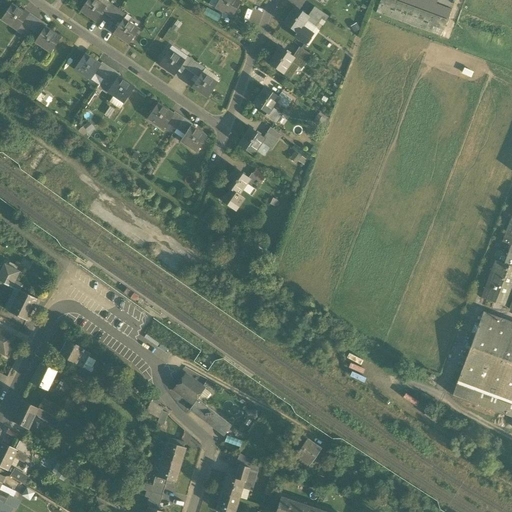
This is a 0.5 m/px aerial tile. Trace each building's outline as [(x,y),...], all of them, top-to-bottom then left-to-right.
[(104,0),(87,0),(80,11),(96,22),(103,12),(106,8),(105,7),(108,3),(104,0)] [(215,8),(233,17),(241,3),(235,0),(211,0),(209,5),(215,8)] [(380,0),(376,13),(441,37),(448,20),(393,0),(380,0)] [(437,0),(398,0),(448,18),(451,10),(436,4),(437,0)] [(437,0),(436,4),(451,10),(454,0),(437,0)] [(111,18),(120,24),(123,19),(124,20),(127,15),(117,9),(108,3),(105,7),(106,8),(103,12),(111,18)] [(2,19),(18,30),(22,24),(28,16),(27,16),(11,5),(2,19)] [(283,24),(296,33),(297,34),(301,27),(305,21),(308,17),(294,7),(283,24)] [(315,7),(311,12),(321,19),(325,14),(315,7)] [(315,28),(321,19),(311,12),(308,17),(305,21),(315,28)] [(22,24),(31,30),(38,19),(29,13),(27,16),(28,16),(22,24)] [(47,26),(38,19),(31,30),(39,35),(45,27),(45,28),(47,26)] [(113,33),(129,44),(139,30),(124,20),(123,19),(120,24),(113,33)] [(317,30),(315,28),(305,21),(301,27),(311,34),(313,35),(317,30)] [(356,23),(350,27),(354,33),(360,29),(356,23)] [(35,42),(51,53),(61,39),(45,28),(45,27),(39,35),(35,42)] [(311,34),(301,27),(297,34),(296,33),(294,36),(304,43),(311,34)] [(172,46),(169,51),(159,65),(175,75),(181,66),(185,61),(184,61),(187,57),(172,46)] [(300,47),(297,52),(307,59),(310,54),(300,47)] [(268,64),(282,74),(291,62),(294,58),(293,57),(280,48),(268,64)] [(299,67),(300,68),(307,59),(297,52),(293,57),(294,58),(291,62),(299,67)] [(75,69),(91,80),(95,73),(101,65),(100,65),(84,54),(75,69)] [(205,69),(196,63),(187,57),(184,61),(185,61),(181,66),(190,72),(199,78),(202,73),(205,69)] [(291,62),(282,74),(290,80),(299,67),(291,62)] [(95,73),(104,79),(111,69),(102,63),(100,65),(101,65),(95,73)] [(120,75),(111,69),(104,79),(112,85),(118,77),(120,75)] [(205,69),(202,73),(199,78),(192,87),(208,98),(218,84),(216,83),(219,79),(205,69)] [(99,86),(104,79),(95,73),(91,80),(99,86)] [(114,95),(124,103),(134,88),(118,77),(112,85),(108,92),(114,95)] [(104,79),(99,86),(97,88),(106,94),(108,92),(112,85),(104,79)] [(288,82),(284,87),(291,92),(295,86),(288,82)] [(254,105),(267,114),(268,114),(272,108),(276,102),(279,98),(265,88),(254,105)] [(276,102),(286,109),(292,99),(282,92),(279,98),(276,102)] [(52,99),(46,94),(42,99),(49,104),(52,99)] [(124,103),(114,95),(109,102),(119,109),(124,103)] [(147,118),(164,129),(168,123),(174,115),(173,114),(157,104),(147,118)] [(282,115),(272,108),(268,114),(267,114),(266,116),(276,123),(282,115)] [(168,123),(177,129),(183,119),(174,112),(173,114),(174,115),(168,123)] [(193,125),(183,119),(177,129),(185,134),(191,127),(193,125)] [(89,121),(83,126),(88,132),(94,127),(89,121)] [(84,135),(88,132),(83,126),(80,129),(78,131),(84,135)] [(181,141),(197,152),(207,138),(191,127),(185,134),(182,139),(181,141)] [(267,133),(278,140),(281,135),(271,128),(267,133)] [(174,133),(182,139),(185,134),(177,129),(174,133)] [(239,145),(253,155),(256,151),(261,143),(264,138),(250,129),(239,145)] [(269,148),(271,149),(278,140),(267,133),(264,138),(261,143),(269,148)] [(261,143),(256,151),(263,157),(269,148),(261,143)] [(140,155),(135,151),(131,157),(136,161),(140,155)] [(298,161),(301,156),(295,151),(289,159),(296,164),(298,161)] [(301,156),(298,161),(304,166),(308,161),(301,156)] [(224,185),(231,191),(227,197),(222,197),(223,202),(235,211),(244,199),(238,195),(243,189),(246,184),(250,179),(249,178),(235,169),(224,185)] [(252,174),(262,181),(266,176),(256,169),(252,174)] [(246,184),(256,190),(262,181),(252,174),(249,178),(250,179),(246,184)] [(252,195),(256,190),(246,184),(243,189),(252,195)] [(279,201),(273,198),(269,204),(276,207),(279,201)] [(511,213),(502,242),(511,245),(504,264),(495,261),(484,289),(511,299),(511,213)] [(255,242),(251,248),(259,254),(264,248),(255,242)] [(20,291),(19,290),(12,287),(15,282),(20,272),(4,264),(0,273),(0,282),(14,289),(19,291),(9,312),(10,312),(27,321),(38,299),(20,291)] [(19,290),(20,291),(22,285),(15,282),(12,287),(19,290)] [(19,291),(14,289),(4,309),(9,312),(19,291)] [(511,310),(511,299),(484,289),(481,298),(509,308),(509,309),(511,310)] [(133,293),(132,294),(131,297),(130,298),(135,301),(136,300),(138,298),(138,297),(133,293)] [(511,322),(483,312),(478,326),(474,325),(473,327),(471,332),(475,334),(457,383),(452,395),(465,400),(511,417),(511,322)] [(0,352),(5,355),(13,337),(0,330),(0,352)] [(75,364),(85,369),(87,365),(88,362),(79,357),(84,349),(68,340),(59,356),(75,364)] [(79,357),(88,362),(91,358),(93,354),(84,349),(79,357)] [(88,362),(87,365),(92,368),(96,361),(91,358),(88,362)] [(43,389),(48,391),(48,390),(57,372),(40,363),(31,382),(43,389)] [(71,371),(81,376),(85,369),(75,364),(71,371)] [(67,378),(87,389),(90,381),(81,376),(71,371),(67,378)] [(174,390),(192,404),(196,399),(199,395),(204,388),(186,374),(174,390)] [(94,393),(106,399),(109,394),(97,387),(94,393)] [(204,388),(199,395),(205,400),(211,393),(204,388)] [(43,398),(38,408),(57,418),(62,408),(43,398)] [(146,411),(159,418),(162,411),(163,408),(158,406),(159,403),(152,399),(146,411)] [(190,409),(224,436),(232,426),(198,400),(196,399),(192,404),(194,405),(190,409)] [(38,408),(38,409),(22,401),(12,421),(29,430),(36,414),(38,417),(57,428),(61,421),(57,418),(38,408)] [(76,405),(68,401),(64,409),(71,413),(76,405)] [(255,410),(246,410),(247,419),(256,419),(255,410)] [(168,414),(162,411),(159,418),(158,422),(164,425),(168,414)] [(9,429),(6,433),(18,441),(21,436),(9,429)] [(168,443),(185,448),(187,442),(170,437),(168,443)] [(296,455),(310,465),(321,450),(306,440),(296,455)] [(17,451),(23,454),(27,446),(19,441),(15,449),(17,451)] [(243,441),(237,452),(240,454),(247,443),(243,441)] [(10,465),(14,457),(17,451),(15,449),(1,443),(0,445),(0,466),(8,471),(10,465)] [(168,443),(163,460),(180,465),(185,448),(168,443)] [(23,454),(17,451),(14,457),(19,460),(24,462),(27,456),(23,454)] [(239,465),(250,468),(252,462),(239,453),(236,464),(239,465)] [(275,463),(290,474),(295,466),(280,456),(275,463)] [(16,467),(19,460),(14,457),(10,465),(16,467)] [(175,482),(180,465),(163,460),(158,477),(175,482)] [(51,474),(55,476),(60,467),(61,465),(57,462),(51,474)] [(252,462),(250,468),(245,482),(243,482),(242,488),(249,490),(251,491),(259,466),(252,462)] [(244,481),(243,482),(245,482),(250,468),(239,465),(235,479),(244,481)] [(69,472),(60,467),(55,476),(64,481),(69,472)] [(10,476),(24,484),(27,478),(14,470),(10,476)] [(276,478),(270,474),(264,494),(271,496),(276,478)] [(324,477),(317,475),(314,481),(321,484),(324,477)] [(239,498),(242,488),(243,482),(244,481),(235,479),(226,476),(221,494),(239,499),(239,498)] [(90,485),(81,478),(77,484),(87,490),(90,485)] [(350,483),(342,479),(339,487),(347,491),(350,483)] [(8,488),(0,484),(0,485),(0,491),(8,495),(9,492),(8,488)] [(153,486),(151,492),(162,495),(164,489),(153,486)] [(35,493),(27,487),(21,496),(29,501),(35,493)] [(8,495),(14,498),(16,492),(8,488),(9,492),(8,495)] [(247,500),(249,490),(242,488),(239,498),(247,500)] [(0,499),(5,502),(8,495),(0,491),(0,499)] [(160,502),(162,495),(151,492),(149,499),(160,502)] [(220,511),(234,511),(239,499),(221,494),(216,511),(220,511)] [(14,498),(8,495),(5,502),(4,503),(13,508),(17,499),(14,498)] [(276,511),(321,511),(281,498),(276,511)] [(0,511),(10,511),(13,508),(4,503),(5,502),(0,499),(0,511)] [(104,504),(97,501),(93,508),(101,511),(104,504)]
